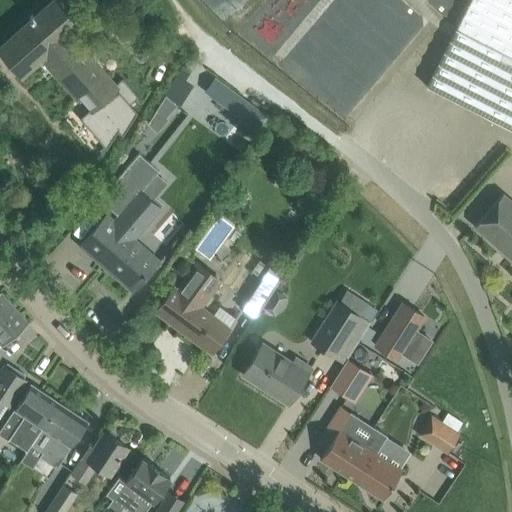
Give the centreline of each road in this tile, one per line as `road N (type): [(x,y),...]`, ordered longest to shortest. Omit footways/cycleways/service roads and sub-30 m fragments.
road 1 (tertiary): [(321,511),(127,390),(0,254)]
road 2 (track): [(167,0),(189,28),(438,243)]
road 3 (unclassified): [(511,415),(482,305),(438,243)]
